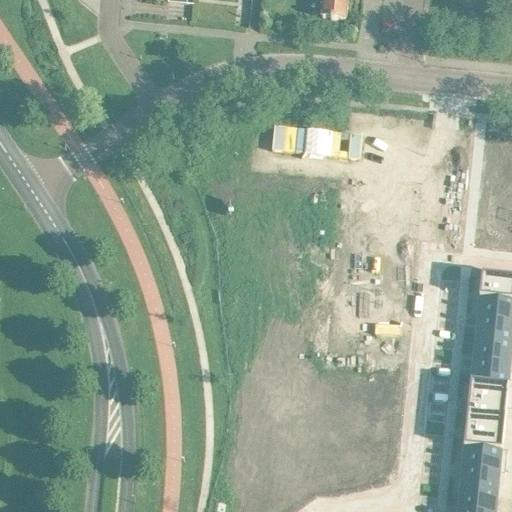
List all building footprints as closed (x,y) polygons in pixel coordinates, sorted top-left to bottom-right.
[(154,0),(166,1),(164,19),(183,21),(185,0),(154,0)] [(322,0),(321,19),(329,20),(329,21),(334,21),(334,20),(344,21),(345,0),(322,0)] [(223,262),(223,264),(225,264),(223,284),(254,287),(252,310),(293,315),(297,275),(301,275),(302,263),(311,264),(314,237),(305,236),(306,224),(302,224),(306,184),(234,176),(230,220),(228,219),(227,221),(238,222),(234,263),(223,262)] [(354,219),(375,222),(378,200),(357,196),(354,219)] [(511,255),(511,229),(509,229),(501,251),(511,255)] [(511,280),(481,277),(479,300),(511,303),(511,280)] [(511,303),(479,300),(477,321),(511,324),(511,303)] [(511,324),(477,321),(474,343),(511,346),(511,324)] [(511,346),(474,343),(472,364),(510,368),(511,350),(511,346)] [(265,367),(261,408),(284,410),(281,441),(301,443),(301,446),(302,446),(304,435),(344,440),(343,450),(345,450),(345,448),(388,452),(396,380),(356,376),(356,372),(345,371),(345,362),(318,359),(317,368),(305,367),(305,371),(265,367)] [(472,364),(470,385),(511,389),(511,388),(508,388),(510,368),(472,364)] [(511,389),(470,385),(468,407),(511,411),(511,389)] [(511,411),(468,407),(466,428),(504,432),(506,411),(511,412),(511,411)] [(466,428),(463,449),(506,454),(506,453),(501,452),(504,432),(466,428)] [(463,449),(461,471),(504,475),(506,454),(463,449)] [(461,471),(459,492),(497,496),(499,476),(504,476),(504,475),(461,471)] [(459,492),(457,511),(495,511),(497,496),(459,492)]
